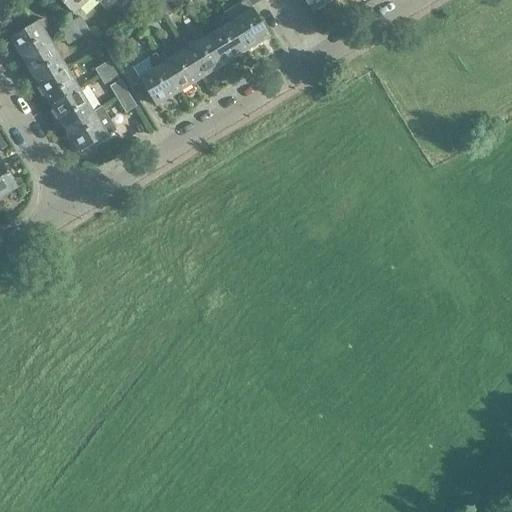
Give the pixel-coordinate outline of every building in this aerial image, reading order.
[(88,0),(59,0),(73,14),(88,0)] [(146,3),(143,0),(127,0),(137,10),(146,3)] [(160,0),(155,3),(163,17),(171,12),(163,0),(160,0)] [(243,0),(222,13),(228,23),(245,50),(268,36),(251,9),(253,8),(252,7),(247,0),(243,0)] [(304,0),(311,10),(328,0),(304,0)] [(146,8),(155,22),(163,17),(155,3),(146,8)] [(80,16),(71,21),(72,22),(76,30),(81,37),(89,32),(80,16)] [(10,38),(24,61),(52,44),(38,21),(10,38)] [(58,29),(63,38),(76,30),(72,22),(71,21),(58,29)] [(228,23),(206,37),(222,64),(245,50),(228,23)] [(76,30),(63,38),(68,45),(81,37),(76,30)] [(117,32),(105,40),(110,50),(123,42),(117,32)] [(206,37),(183,51),(200,77),(222,64),(206,37)] [(52,44),(24,61),(37,84),(66,67),(52,44)] [(183,51),(162,64),(161,64),(177,91),(200,77),(183,51)] [(156,54),(133,67),(132,67),(122,73),(141,104),(151,98),(155,105),(177,91),(161,64),(162,64),(156,54)] [(95,70),(99,77),(113,68),(109,61),(95,70)] [(66,67),(37,84),(51,106),(79,89),(66,67)] [(113,68),(99,77),(104,85),(118,76),(113,68)] [(136,107),(121,81),(110,87),(126,113),(136,107)] [(79,89),(51,106),(64,128),(93,111),(79,89)] [(93,111),(64,128),(78,151),(107,134),(115,129),(101,107),(93,112),(93,111)] [(0,161),(0,196),(16,187),(0,161)]
